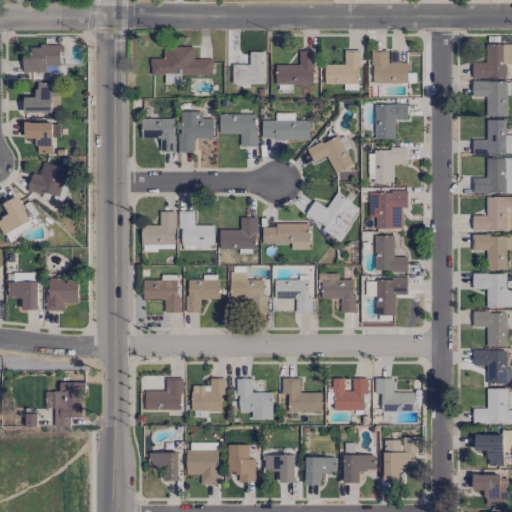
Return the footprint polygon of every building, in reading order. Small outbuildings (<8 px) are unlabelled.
[(505,77),(505,64),(511,63),(511,43),(485,44),(485,62),(471,62),(472,78),(505,77)] [(61,66),(60,45),(30,46),(31,57),(23,57),(23,72),(46,72),(46,66),(61,66)] [(212,74),(212,59),(193,59),(193,46),(164,47),(165,58),(150,58),(150,75),(164,74),(164,84),(181,84),(180,75),(212,74)] [(275,65),(275,84),(313,84),(313,50),(298,50),(298,64),(275,65)] [(358,50),(343,50),(343,64),(324,64),(324,84),(359,83),(358,50)] [(407,62),(388,63),(388,50),(372,50),(372,83),(407,82),(407,62)] [(264,84),(264,51),(249,51),(249,64),(232,64),(232,83),(264,84)] [(506,116),(506,94),(509,94),(509,81),(472,81),(471,97),(486,97),(486,116),(506,116)] [(52,112),(51,82),(35,83),(36,97),(23,97),(24,113),(52,112)] [(374,104),(374,139),(395,138),(394,119),(407,119),(407,104),(374,104)] [(213,118),(201,118),(201,111),(180,111),(179,152),(193,152),(193,138),(212,138),(213,118)] [(261,120),(262,140),(308,139),(308,120),(293,120),(293,113),(275,113),(275,120),(261,120)] [(219,133),(240,133),(240,146),(255,146),(255,114),(219,114),(219,133)] [(141,119),(141,138),(159,138),(159,152),(174,152),(174,118),(141,119)] [(505,120),(486,119),(486,140),(472,139),(471,153),(511,153),(511,135),(505,135),(505,120)] [(52,137),(59,137),(59,123),(24,122),(24,138),(36,138),(36,153),(52,153),(52,137)] [(351,164),(337,135),(307,149),(313,162),(326,156),(334,172),(351,164)] [(407,148),(373,149),(373,158),(368,158),(369,181),(393,181),(392,162),(407,162),(407,148)] [(511,157),(485,158),(485,178),(471,178),(472,193),(511,192),(511,157)] [(66,168),(42,162),(39,174),(31,172),(27,189),(58,198),(66,168)] [(375,228),(400,228),(400,207),(407,207),(406,191),(368,191),(368,217),(375,217),(375,228)] [(326,208),(313,200),(304,216),(340,238),(359,207),(335,193),(326,208)] [(0,227),(6,239),(32,225),(16,196),(2,204),(8,214),(0,218),(0,227)] [(511,196),(485,197),(485,215),(471,215),(472,230),(506,230),(506,207),(511,206),(511,196)] [(175,244),(175,211),(159,211),(159,225),(141,225),(141,244),(175,244)] [(213,225),(194,225),(194,211),(180,211),(179,244),(213,245),(213,225)] [(219,230),(219,249),(256,248),(255,217),(239,217),(239,229),(219,230)] [(261,225),(262,243),(291,243),(291,250),(308,249),(307,224),(261,225)] [(407,256),(393,256),(393,235),(374,235),(373,271),(407,271),(407,256)] [(487,269),(505,270),(505,249),(510,249),(510,236),(471,235),(471,250),(487,250),(487,269)] [(229,302),(251,303),(251,311),(264,312),(265,279),(246,279),(246,273),(230,272),(229,302)] [(353,312),(353,279),(337,279),(338,273),(320,273),(320,298),(340,298),(339,312),(353,312)] [(472,289),(485,289),(486,307),(511,307),(511,290),(506,290),(505,273),(472,274),(472,289)] [(143,279),(142,298),(164,299),(163,312),(180,312),(180,297),(176,297),(177,275),(161,274),(161,279),(143,279)] [(78,302),(77,278),(46,278),(47,311),(64,310),(64,303),(78,302)] [(374,315),(394,315),(395,294),(407,294),(407,278),(375,278),(374,315)] [(186,312),(200,312),(200,299),(219,298),(218,279),(186,280),(186,312)] [(310,312),(309,279),(274,279),(274,298),(295,298),(295,312),(310,312)] [(38,282),(7,281),(7,297),(23,297),(22,309),(37,309),(38,282)] [(505,346),(506,325),(511,325),(511,312),(472,311),(472,326),(486,327),(485,346),(505,346)] [(505,350),(472,350),(472,365),(486,365),(486,382),(511,383),(511,368),(505,368),(505,350)] [(144,390),(144,410),(181,410),(181,378),(165,377),(165,391),(144,390)] [(288,412),(320,411),(320,392),(300,392),(300,377),(281,378),(281,394),(287,394),(288,412)] [(224,378),(208,378),(208,386),(191,386),(191,417),(207,418),(207,410),(220,410),(220,395),(224,395),(224,378)] [(271,392),(251,392),(251,378),(237,378),(237,412),(250,411),(251,419),(272,419),(271,392)] [(332,378),(333,410),(363,410),(363,395),(367,395),(366,378),(351,378),(352,391),(344,391),(343,378),(332,378)] [(413,392),(393,392),(392,378),(374,378),(374,394),(380,393),(381,411),(414,411),(413,392)] [(53,426),(70,426),(70,416),(82,417),(82,382),(59,382),(59,390),(54,390),(53,426)] [(472,408),(473,424),(511,422),(511,409),(507,410),(506,388),(486,388),(486,408),(472,408)] [(511,429),(501,430),(501,434),(474,435),(474,451),(486,450),(487,466),(503,465),(502,453),(511,452),(511,445),(511,429)] [(384,438),(383,480),(399,480),(399,468),(414,469),(415,439),(384,438)] [(185,449),(186,474),(199,474),(200,484),(218,484),(217,442),(198,442),(199,449),(185,449)] [(238,482),(255,482),(254,458),(248,459),(248,444),(226,445),(226,474),(237,474),(238,482)] [(178,452),(148,453),(148,469),(162,468),(163,480),(178,480),(178,452)] [(294,454),(264,455),(264,471),(279,470),(279,482),(295,482),(294,454)] [(373,454),(343,455),(343,483),(359,483),(359,470),(373,470),(373,454)] [(335,456),(304,457),(305,485),(321,484),(320,473),(335,472),(335,456)] [(472,489),(485,489),(485,505),(500,505),(500,492),(507,492),(507,476),(472,475),(472,489)]
